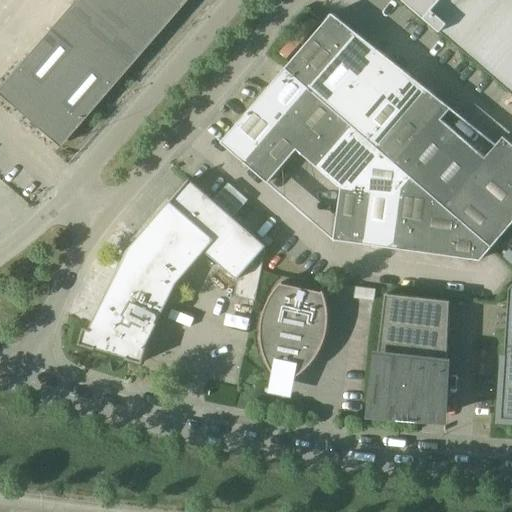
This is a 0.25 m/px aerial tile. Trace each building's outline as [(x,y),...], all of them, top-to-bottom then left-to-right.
[(73,0),(16,66),(18,68),(0,88),(0,92),(19,109),(25,104),(58,143),(82,124),(80,122),(185,0),(73,0)] [(511,0),(406,0),(511,91),(511,0)] [(333,13),(286,68),(309,88),(357,32),(333,13)] [(309,88),(332,108),(381,51),(357,32),(309,88)] [(332,108),(355,127),(404,70),(381,51),(332,108)] [(309,88),(286,68),(266,91),(289,111),(309,88)] [(355,127),(377,147),(428,88),(404,70),(355,127)] [(297,149),(319,168),(355,127),(332,108),(309,88),(289,111),(313,131),(297,149)] [(452,108),(428,88),(377,147),(400,167),(442,118),(442,119),(452,108)] [(245,162),(289,111),(266,91),(222,142),(245,162)] [(313,131),(289,111),(245,162),(269,182),(297,149),(313,131)] [(406,172),(422,186),(464,138),(442,119),(442,118),(400,167),(406,172)] [(406,172),(400,167),(377,147),(355,127),(319,168),(342,187),(373,191),(403,195),(406,172)] [(511,142),(504,136),(486,157),(487,157),(485,160),(511,183),(511,142)] [(445,206),(465,183),(485,160),(487,157),(486,157),(464,138),(422,186),(433,195),(445,206)] [(465,183),(511,223),(511,183),(485,160),(465,183)] [(395,248),(425,252),(433,195),(422,186),(406,172),(403,195),(395,248)] [(234,216),(225,209),(190,178),(128,250),(89,329),(85,328),(80,343),(143,362),(147,347),(178,283),(205,251),(238,279),(234,296),(255,301),(267,246),(234,216)] [(229,183),(215,199),(225,209),(234,216),(248,200),(229,183)] [(445,206),(460,219),(492,247),(511,223),(465,183),(445,206)] [(342,187),(339,209),(335,239),(366,244),(373,191),(342,187)] [(403,195),(373,191),(366,244),(395,248),(403,195)] [(433,195),(425,252),(455,256),(460,219),(445,206),(433,195)] [(492,247),(460,219),(455,256),(481,260),(492,247)] [(327,299),(324,290),(283,282),(277,288),(271,296),(267,304),(264,313),(262,322),(261,331),(262,340),(263,349),(266,358),(270,366),(275,374),(294,378),(301,373),(308,367),(314,360),(320,352),(324,344),(327,335),(328,326),(329,317),(328,308),(327,299)] [(502,408),(501,419),(504,418),(511,418),(511,285),(510,288),(502,408)] [(356,287),(355,298),(374,301),(376,289),(356,287)] [(386,293),(380,349),(376,349),(368,417),(449,423),(452,358),(448,357),(451,300),(386,293)]
